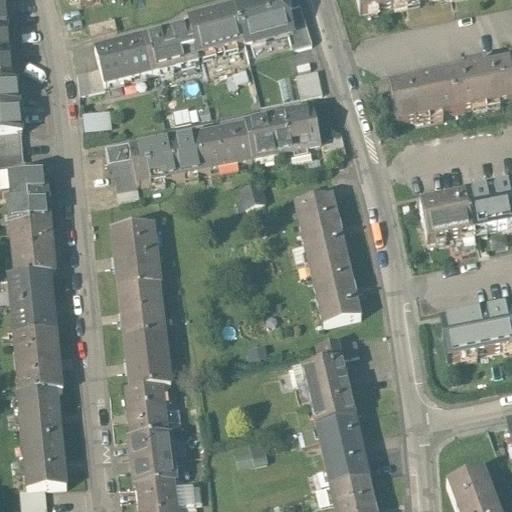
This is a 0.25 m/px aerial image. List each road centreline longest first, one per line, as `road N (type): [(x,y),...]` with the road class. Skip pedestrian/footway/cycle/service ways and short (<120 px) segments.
road 1 (residential): [(44,0),(65,112),(105,511)]
road 2 (residential): [(416,432),(385,244),(316,0)]
